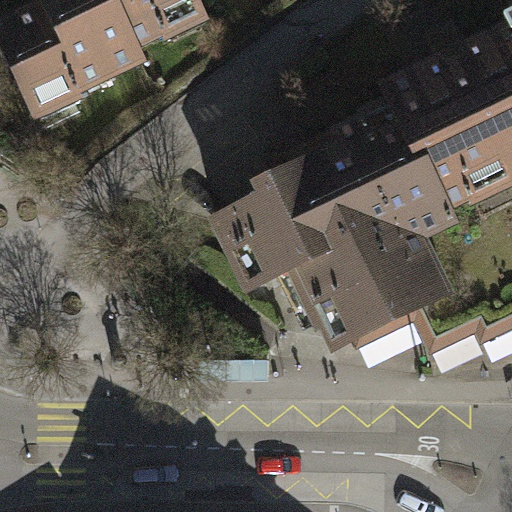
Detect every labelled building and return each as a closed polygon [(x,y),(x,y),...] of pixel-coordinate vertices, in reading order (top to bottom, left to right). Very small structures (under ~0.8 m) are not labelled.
[(29,0),(0,13),(0,60),(30,124),(76,102),(73,95),(140,64),(134,50),(199,19),(190,0),(29,0)] [(511,0),(499,0),(511,27),(511,0)] [(443,213),(445,211),(511,180),(511,30),(384,90),(396,116),(443,213)] [(348,340),(420,306),(447,294),(420,239),(451,224),(445,211),(443,213),(396,116),(371,127),(368,120),(310,147),(317,163),(259,190),(265,202),(218,224),(249,290),(297,267),(317,309),(330,303),(348,340)] [(511,180),(445,211),(451,224),(420,239),(447,294),(420,306),(435,340),(481,318),(487,330),(511,318),(511,180)]
